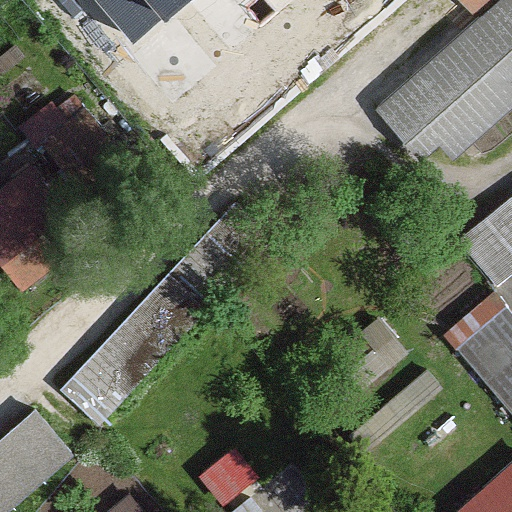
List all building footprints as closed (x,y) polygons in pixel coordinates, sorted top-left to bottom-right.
[(511,0),(508,0),(380,114),(422,161),(511,80),(511,0)] [(0,255),(19,279),(49,256),(30,231),(58,210),(28,171),(0,192),(0,255)] [(511,200),(459,247),(496,290),(511,275),(511,200)] [(232,204),(60,389),(97,423),(269,238),(232,204)] [(511,325),(501,313),(459,349),(511,411),(511,325)] [(0,511),(73,450),(35,405),(0,434),(0,511)] [(511,511),(511,469),(466,511),(511,511)]
